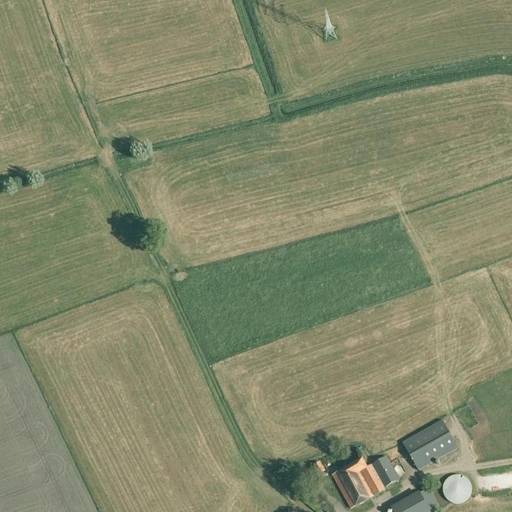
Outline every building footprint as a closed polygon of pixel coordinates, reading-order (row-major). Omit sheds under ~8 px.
[(402,443),(419,472),(458,449),(442,420),(402,443)] [(332,476),(351,509),(386,489),(385,488),(399,480),(386,457),(367,468),(362,459),(332,476)] [(313,466),(318,475),(325,471),(320,462),(313,466)] [(454,504),(459,505),(462,504),(466,502),(470,498),(472,494),(472,488),(470,483),(467,479),(462,477),(458,476),(452,477),(448,479),(444,484),(443,489),(443,494),(444,496),(447,500),(450,502),(454,504)] [(390,508),(392,511),(430,511),(439,506),(429,488),(420,493),(419,492),(390,508)]
